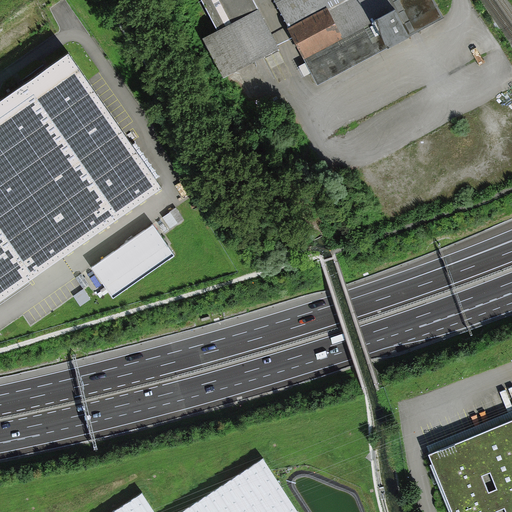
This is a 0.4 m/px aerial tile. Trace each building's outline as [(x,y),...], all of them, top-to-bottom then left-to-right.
[(276,51),(249,0),(203,0),(218,30),(202,38),(223,78),(276,51)] [(273,0),(318,89),(447,24),(432,0),(273,0)] [(0,294),(157,184),(65,54),(0,100),(0,294)] [(153,223),(92,267),(113,296),(174,253),(153,223)] [(511,511),(511,417),(426,452),(450,511),(511,511)] [(155,511),(143,493),(113,511),(292,511),(259,461),(181,511),(155,511)]
